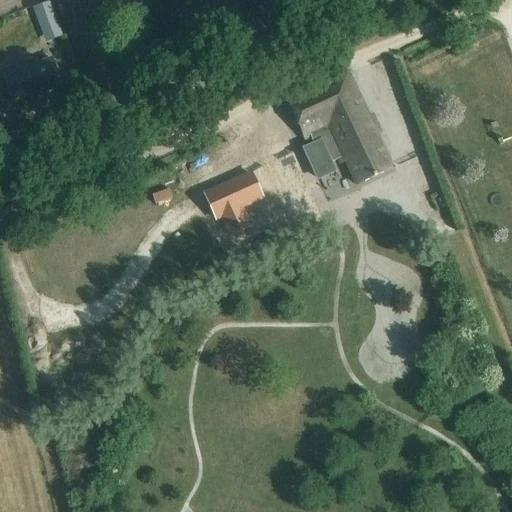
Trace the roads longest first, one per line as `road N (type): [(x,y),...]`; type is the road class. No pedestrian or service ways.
road 1 (track): [(495,0),(200,127),(84,145),(52,141)]
road 2 (tertiary): [(0,164),(384,0)]
road 3 (track): [(200,127),(174,146),(0,217)]
road 4 (unknown): [(364,56),(432,208)]
